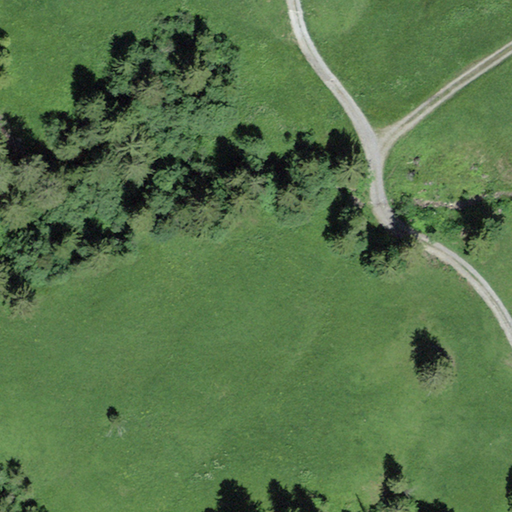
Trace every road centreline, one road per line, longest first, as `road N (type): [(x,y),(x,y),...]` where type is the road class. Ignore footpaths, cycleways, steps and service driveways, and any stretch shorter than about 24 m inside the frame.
road 1 (track): [(511,330),(470,274),(390,220),(372,150),(306,43),(293,0)]
road 2 (track): [(511,45),(372,150)]
